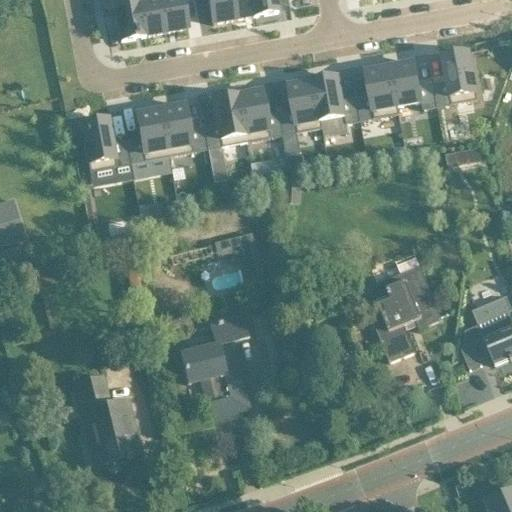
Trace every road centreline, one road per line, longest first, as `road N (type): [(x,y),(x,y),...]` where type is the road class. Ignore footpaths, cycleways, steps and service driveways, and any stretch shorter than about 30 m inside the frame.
road 1 (residential): [(75,0),(83,45),(100,69),(125,77),(335,40)]
road 2 (residential): [(335,40),(498,8),(504,0)]
road 3 (tertiary): [(393,473),(511,427)]
